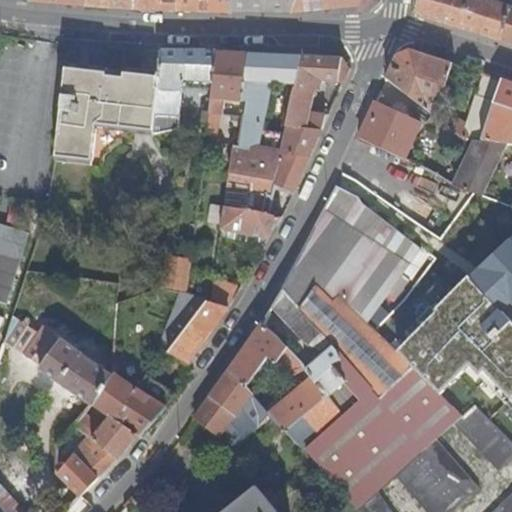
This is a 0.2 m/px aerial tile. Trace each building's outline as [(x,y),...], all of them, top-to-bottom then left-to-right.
[(88,0),(87,6),(113,8),(138,10),(140,0),(88,0)] [(140,0),(138,10),(161,11),(198,13),(206,13),(214,13),(214,0),(140,0)] [(232,0),(214,0),(214,13),(215,13),(224,14),(232,14),(233,13),(231,12),(232,0)] [(232,0),(231,12),(233,13),(265,12),(293,12),(298,0),(232,0)] [(332,0),(298,0),(293,12),(311,11),(331,9),(332,0)] [(332,0),(331,9),(350,8),(359,7),(362,6),(363,0),(332,0)] [(363,0),(362,6),(359,7),(359,12),(371,12),(382,3),(382,0),(363,0)] [(490,0),(417,0),(416,13),(435,19),(500,40),(509,6),(490,0)] [(511,6),(509,6),(500,40),(511,43),(511,6)] [(157,114),(181,115),(183,86),(216,88),(221,51),(221,50),(196,50),(162,49),(160,77),(157,114)] [(440,85),(446,87),(454,64),(412,50),(397,56),(388,77),(430,111),(432,105),(438,90),(440,85)] [(224,99),(242,100),(249,52),(235,52),(221,51),(216,88),(213,112),(223,113),(224,99)] [(276,181),(283,149),(270,146),(269,149),(258,147),(271,82),(298,83),(302,54),(265,53),(249,52),(242,100),(249,101),(248,108),(247,115),(242,146),(236,144),(236,145),(232,173),(276,181)] [(339,81),(344,56),(302,54),(298,83),(289,125),(323,132),(330,115),(313,112),(318,90),(322,91),(325,80),(339,81)] [(344,56),(339,81),(345,82),(351,69),(344,56)] [(112,66),(73,59),(57,154),(92,159),(99,122),(129,128),(156,133),(157,114),(160,77),(132,72),(112,69),(112,66)] [(485,75),(468,124),(475,129),(467,139),(476,140),(485,140),(485,143),(491,144),(492,136),(490,135),(493,122),(490,121),(503,81),(485,75)] [(511,83),(503,81),(490,121),(493,122),(490,135),(492,136),(491,144),(507,145),(511,145),(511,83)] [(283,149),(289,125),(298,83),(271,82),(258,147),(269,149),(270,146),(283,149)] [(421,125),(376,103),(360,137),(405,161),(421,125)] [(451,119),(432,105),(430,111),(451,127),(458,119),(455,117),(451,119)] [(202,110),(200,125),(209,125),(211,111),(202,110)] [(181,115),(157,114),(156,133),(180,122),(181,115)] [(225,144),(236,145),(236,144),(242,146),(247,115),(241,115),(230,114),(225,144)] [(475,129),(468,124),(459,116),(458,119),(451,127),(466,139),(467,139),(475,129)] [(277,181),(296,190),(323,132),(289,125),(283,149),(276,181),(277,181)] [(482,196),(507,145),(491,144),(485,143),(485,140),(476,140),(468,158),(467,157),(455,186),(482,196)] [(223,142),(209,141),(206,160),(220,162),(223,142)] [(224,230),(271,239),(283,218),(270,214),(277,181),(276,181),(232,173),(224,230)] [(340,182),(338,187),(360,197),(363,192),(340,182)] [(338,187),(315,229),(340,249),(331,266),(350,283),(351,282),(383,237),(412,262),(420,249),(380,217),(363,203),(362,202),(363,199),(360,197),(338,187)] [(369,195),(363,203),(380,217),(387,209),(369,195)] [(208,223),(221,225),(224,206),(211,204),(208,223)] [(431,261),(455,223),(444,215),(420,249),(412,262),(412,263),(404,275),(409,279),(414,282),(418,278),(431,261)] [(0,303),(7,306),(29,235),(0,226),(0,303)] [(327,276),(301,311),(339,353),(354,371),(425,452),(436,442),(455,425),(464,417),(377,331),(369,324),(340,295),(350,283),(331,266),(340,249),(315,229),(313,227),(299,253),(303,257),(327,276)] [(266,246),(271,239),(224,230),(223,239),(266,246)] [(511,262),(471,234),(461,245),(511,296),(511,262)] [(412,263),(412,262),(383,237),(351,282),(350,283),(340,295),(369,324),(392,292),(404,275),(412,263)] [(388,320),(474,408),(511,445),(511,410),(495,394),(511,376),(511,296),(461,245),(461,244),(386,318),(388,320)] [(327,276),(303,257),(283,292),(301,311),(327,276)] [(252,270),(219,261),(213,302),(229,307),(231,307),(252,270)] [(191,273),(166,268),(164,289),(181,293),(188,295),(191,273)] [(409,279),(404,275),(392,292),(397,295),(409,279)] [(341,362),(339,353),(301,311),(283,292),(274,306),(311,345),(323,351),(327,347),(330,350),(308,370),(314,377),(330,395),(287,430),(320,467),(360,511),(378,494),(398,477),(425,452),(354,371),(344,379),(335,367),(341,362)] [(213,302),(188,295),(181,293),(158,346),(189,364),(229,307),(213,302)] [(38,333),(13,317),(5,340),(42,367),(61,338),(44,325),(38,333)] [(474,408),(388,320),(377,331),(464,417),(474,408)] [(279,362),(288,348),(283,341),(263,325),(230,371),(245,383),(248,387),(270,358),(278,363),(279,362)] [(61,338),(42,367),(41,368),(92,404),(115,376),(61,338)] [(180,375),(182,374),(184,370),(189,364),(158,346),(153,358),(180,375)] [(279,362),(305,385),(314,377),(308,370),(288,348),(279,362)] [(344,379),(354,371),(339,353),(341,362),(335,367),(344,379)] [(305,385),(279,362),(278,363),(270,358),(248,387),(271,413),(272,413),(305,385)] [(260,427),(273,415),(272,413),(271,413),(248,387),(245,383),(230,371),(211,398),(236,416),(243,408),(260,427)] [(103,427),(85,412),(75,424),(101,445),(119,458),(129,448),(138,435),(138,434),(124,424),(135,407),(127,401),(137,387),(117,373),(115,376),(92,404),(112,418),(103,427)] [(314,377),(305,385),(272,413),(273,415),(284,427),(287,430),(330,395),(314,377)] [(167,408),(140,389),(137,387),(127,401),(135,407),(124,424),(138,434),(138,435),(141,437),(165,410),(167,408)] [(220,436),(236,416),(211,398),(196,418),(220,436)] [(501,473),(511,462),(511,445),(474,408),(464,417),(455,425),(501,473)] [(92,456),(101,445),(75,424),(65,436),(92,456)] [(455,511),(481,490),(436,442),(425,452),(398,477),(428,511),(455,511)] [(101,445),(92,456),(86,464),(76,454),(59,474),(82,497),(119,458),(101,445)] [(257,471),(250,476),(258,486),(265,480),(257,471)] [(288,493),(272,474),(265,480),(258,486),(273,506),(288,494),(288,493)] [(25,511),(0,484),(0,511),(25,511)] [(277,511),(273,506),(258,486),(224,511),(277,511)] [(511,511),(511,493),(492,511),(511,511)] [(390,511),(378,494),(360,511),(390,511)] [(133,509),(138,504),(131,499),(127,504),(133,509)]
